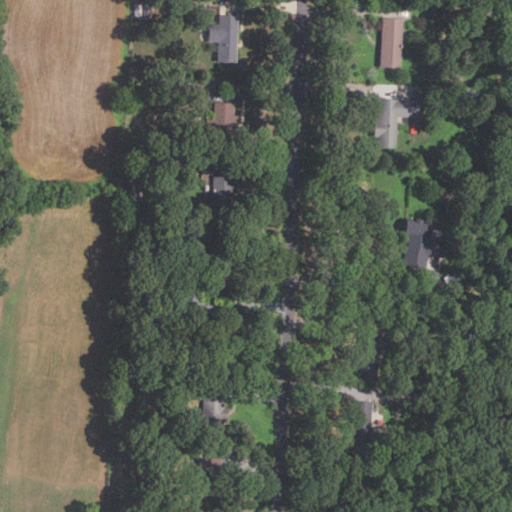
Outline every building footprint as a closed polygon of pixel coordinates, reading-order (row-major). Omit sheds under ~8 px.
[(148,1),(149,18),(140,18),(140,1),(148,1)] [(233,63),(215,62),(216,42),(206,42),(207,24),(216,25),(217,15),(236,16),(233,63)] [(481,25),(468,24),(468,16),(482,16),(481,25)] [(397,69),(377,68),(380,18),(400,20),(397,69)] [(189,91),(176,91),(176,79),(190,79),(189,91)] [(478,100),(465,100),(465,88),(478,88),(478,100)] [(393,148),(374,147),(375,137),(371,136),(372,119),(375,119),(376,98),(419,101),(418,117),(395,116),(393,148)] [(230,142),(210,141),(211,129),(204,129),(205,119),(211,119),(212,103),(232,103),(231,115),(236,116),(235,129),(230,128),(230,142)] [(163,156),(161,167),(154,165),(155,155),(163,156)] [(229,216),(209,215),(210,177),(230,177),(229,216)] [(423,268),(400,265),(402,247),(404,248),(406,234),(401,233),(402,220),(411,221),(411,218),(418,218),(418,222),(427,223),(426,236),(427,236),(427,238),(442,240),(440,257),(424,255),(423,268)] [(227,286),(206,286),(207,250),(228,250),(227,286)] [(153,300),(137,299),(137,287),(154,288),(153,300)] [(454,297),(447,297),(448,287),(462,287),(461,296),(454,295),(454,297)] [(172,307),(171,298),(184,297),(184,307),(172,307)] [(376,379),(357,378),(358,367),(354,367),(354,351),(358,351),(359,330),(378,331),(378,334),(391,335),(390,350),(378,349),(376,379)] [(221,434),(199,433),(202,388),(223,389),(222,406),(227,406),(226,419),(222,419),(221,434)] [(368,448),(349,447),(349,435),(346,435),(346,423),(350,423),(351,401),(370,402),(368,448)] [(216,494),(185,493),(186,481),(190,481),(190,472),(197,472),(197,457),(217,458),(216,494)]
